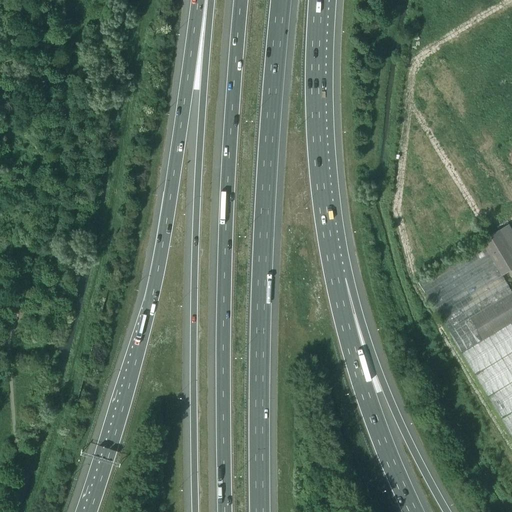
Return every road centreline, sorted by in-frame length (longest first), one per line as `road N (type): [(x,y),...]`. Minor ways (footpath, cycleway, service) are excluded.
road 1 (track): [(395,0),(372,150),(354,161),(349,180),(355,201),(377,218),(424,364),(494,511)]
road 2 (motorway): [(205,8),(149,309),(89,511)]
road 3 (motorway): [(259,511),(264,225),(280,0)]
road 4 (motorway): [(238,0),(223,219),(224,511)]
road 5 (motorway): [(205,8),(195,511)]
road 6 (motorway): [(336,273),(319,162),(318,0)]
road 7 (motorway): [(446,511),(336,273)]
road 8 (motorway): [(415,511),(350,335),(336,273)]
